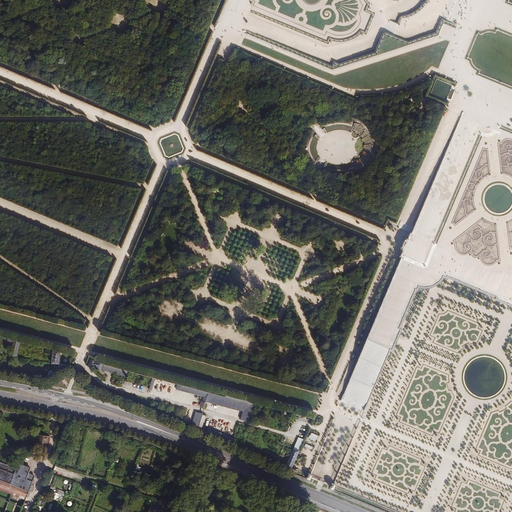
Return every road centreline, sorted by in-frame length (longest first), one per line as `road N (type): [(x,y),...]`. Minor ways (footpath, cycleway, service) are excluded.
road 1 (primary): [(186,440),(98,406),(0,383)]
road 2 (primary): [(0,395),(186,440)]
road 3 (primary): [(186,440),(356,511)]
